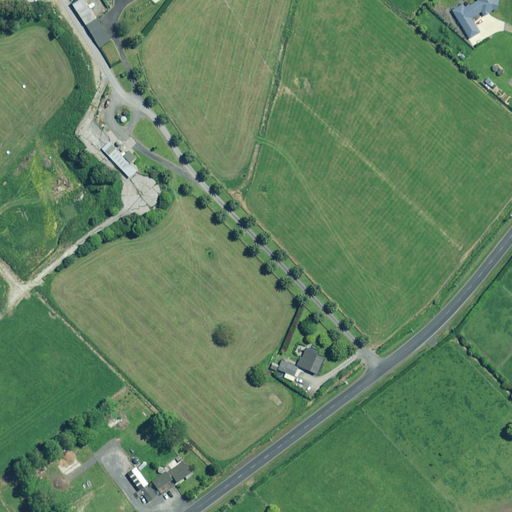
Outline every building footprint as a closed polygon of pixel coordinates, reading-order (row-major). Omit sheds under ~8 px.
[(100,47),(111,40),(87,4),(84,6),(80,0),(77,0),(72,4),(100,47)] [(498,3),(496,0),(477,0),(478,0),(471,5),(470,4),(468,6),(465,7),(463,4),(452,11),(470,39),(480,32),(471,18),(481,12),(484,16),(493,10),(498,10),(498,3)] [(123,157),(109,142),(102,149),(130,178),(139,169),(132,162),(136,158),(129,151),(123,157)] [(325,357),(306,349),(299,366),(317,374),(325,357)] [(298,367),(282,361),(278,370),(294,377),(298,367)] [(192,473),(184,461),(172,470),(169,465),(164,469),(166,471),(152,481),(159,490),(175,479),(177,483),(192,473)] [(157,496),(149,484),(140,490),(149,502),(157,496)]
